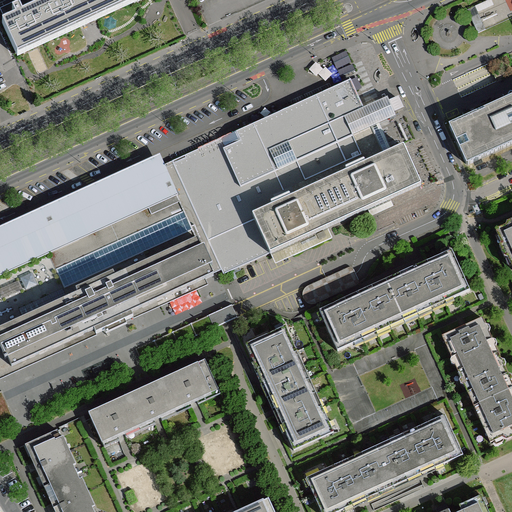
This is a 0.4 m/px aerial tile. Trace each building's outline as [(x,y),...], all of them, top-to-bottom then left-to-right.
[(4,15),(14,11),(19,8),(36,0),(21,0),(1,10),(4,15)] [(35,9),(50,41),(87,25),(75,0),(48,0),(50,2),(35,9)] [(75,0),(87,25),(124,8),(120,0),(75,0)] [(17,17),(3,24),(18,56),(50,41),(35,9),(22,15),(19,8),(14,11),(17,17)] [(347,118),(365,109),(352,81),(172,162),(0,238),(0,380),(270,255),(253,218),(387,157),(374,129),(356,137),(347,118)] [(387,157),(253,218),(270,255),(275,267),(336,240),(330,229),(421,189),(404,145),(391,150),(379,123),(396,115),(394,112),(388,98),(365,109),(347,118),(356,137),(374,129),(387,157)] [(511,99),(452,127),(469,167),(511,147),(511,99)] [(511,225),(495,233),(511,268),(511,225)] [(414,269),(431,307),(453,297),(454,299),(471,291),(452,251),(414,269)] [(386,281),(404,319),(431,307),(414,269),(386,281)] [(359,294),(376,332),(404,319),(386,281),(359,294)] [(359,294),(320,311),(326,324),(339,351),(355,344),(354,342),(376,332),(359,294)] [(233,320),(227,308),(137,349),(142,361),(233,320)] [(483,319),(443,337),(452,358),(451,361),(452,365),(456,366),(459,372),(499,353),(496,347),(498,344),(496,341),(492,340),(490,333),(491,330),(489,326),(486,325),(483,319)] [(286,327),(246,345),(254,362),(256,362),(265,384),(304,366),(286,327)] [(499,353),(459,372),(461,378),(460,381),(461,385),(465,386),(474,406),(511,389),(511,382),(511,380),(511,376),(511,375),(508,374),(505,367),(506,364),(505,360),(501,360),(499,353)] [(206,361),(162,381),(175,411),(219,390),(206,361)] [(304,366),(265,384),(278,411),(316,393),(304,366)] [(126,397),(139,427),(175,411),(162,381),(126,397)] [(511,389),(474,406),(491,443),(496,441),(503,437),(504,439),(507,440),(511,438),(511,389)] [(0,426),(16,419),(2,391),(0,392),(0,426)] [(316,393),(278,411),(288,433),(286,434),(290,442),(294,451),(334,433),(316,393)] [(126,397),(89,414),(103,444),(139,427),(126,397)] [(404,434),(421,473),(443,463),(443,465),(464,455),(445,416),(404,434)] [(61,438),(58,431),(30,443),(35,455),(31,457),(40,477),(45,475),(49,485),(78,473),(74,466),(77,465),(64,437),(61,438)] [(376,447),(393,485),(421,473),(404,434),(376,447)] [(349,460),(366,498),(393,485),(376,447),(349,460)] [(349,460),(307,478),(321,511),(338,511),(345,509),(344,508),(366,498),(349,460)] [(80,479),(78,473),(49,485),(54,496),(49,498),(55,511),(95,511),(93,507),(95,506),(83,478),(80,479)] [(489,511),(482,495),(460,505),(462,511),(450,511),(450,510),(445,511),(489,511)] [(240,511),(275,511),(269,499),(240,511)]
